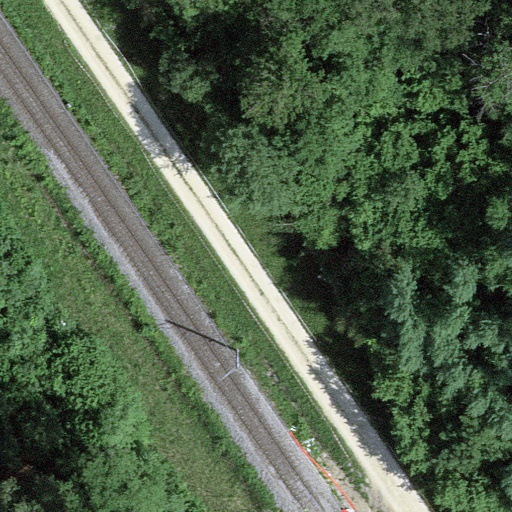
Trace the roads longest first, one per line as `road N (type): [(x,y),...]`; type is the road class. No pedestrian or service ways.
road 1 (track): [(421,511),(69,0)]
road 2 (track): [(219,511),(0,193)]
